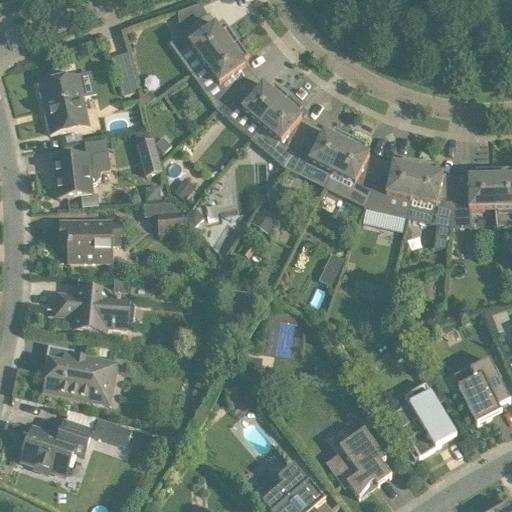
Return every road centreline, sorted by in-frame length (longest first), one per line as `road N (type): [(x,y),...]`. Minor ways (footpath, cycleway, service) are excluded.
road 1 (residential): [(277,0),(322,50),(390,94),(457,112),(511,111)]
road 2 (residential): [(0,368),(14,294),(0,121)]
road 3 (residential): [(0,47),(119,0)]
